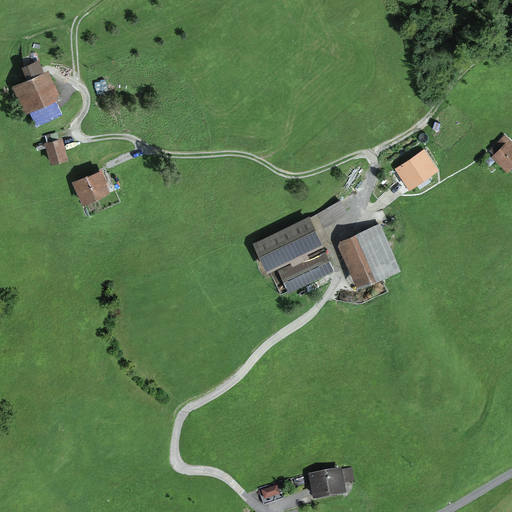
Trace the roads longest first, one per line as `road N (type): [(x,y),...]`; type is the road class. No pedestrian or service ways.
road 1 (track): [(371,155),(297,175),(233,152),(165,154),(128,137),(81,139),(75,132),(87,96),(54,71)]
road 2 (track): [(511,15),(464,58),(412,130),(371,155)]
